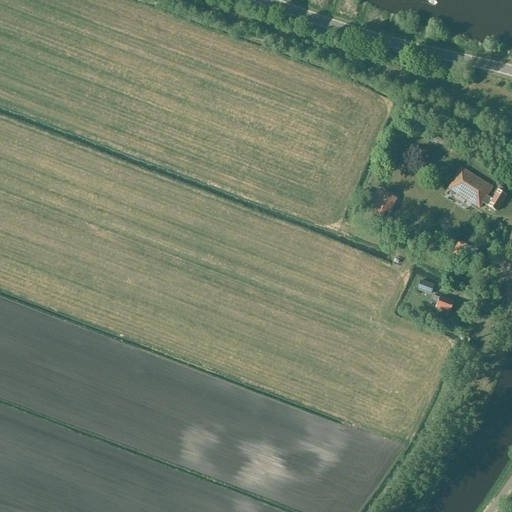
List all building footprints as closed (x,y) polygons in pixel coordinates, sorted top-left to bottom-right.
[(482,204),(488,207),(496,212),(505,196),(497,191),(492,200),(487,197),(492,188),(461,168),(447,189),(479,209),(482,204)] [(389,214),(395,200),(380,193),(370,217),(379,221),(383,211),(389,214)] [(457,241),(452,255),(460,258),(465,245),(465,244),(457,241)] [(465,245),(460,258),(472,263),(477,249),(465,245)] [(421,281),(418,288),(417,290),(431,295),(434,286),(421,281)] [(439,297),(439,298),(433,295),(430,303),(436,305),(435,309),(449,314),(453,303),(439,297)]
